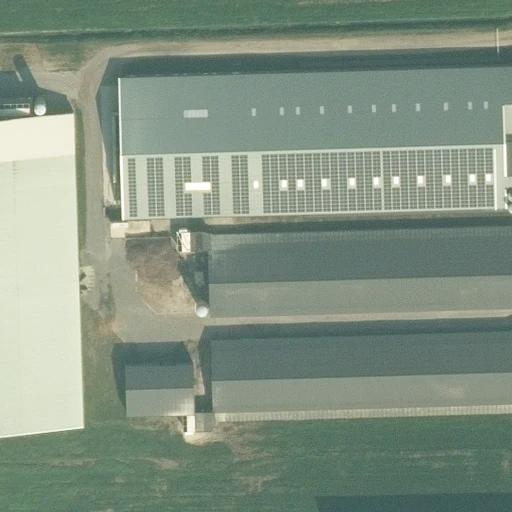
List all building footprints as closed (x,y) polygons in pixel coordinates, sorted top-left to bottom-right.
[(110,113),(112,181),(125,181),(126,219),(505,205),(505,184),(511,183),(511,66),(123,77),(124,113),(110,113)] [(0,427),(83,425),(73,111),(32,112),(32,96),(0,97),(0,427)] [(179,231),(177,232),(177,250),(209,249),(210,269),(194,270),(194,283),(210,282),(211,313),(511,304),(511,235),(209,244),(209,233),(203,230),(187,231),(186,228),(179,228),(179,231)] [(214,411),(194,411),(195,430),(210,430),(215,424),(214,410),(511,400),(511,331),(212,341),(214,411)] [(125,364),(126,415),(194,413),(192,363),(125,364)]
